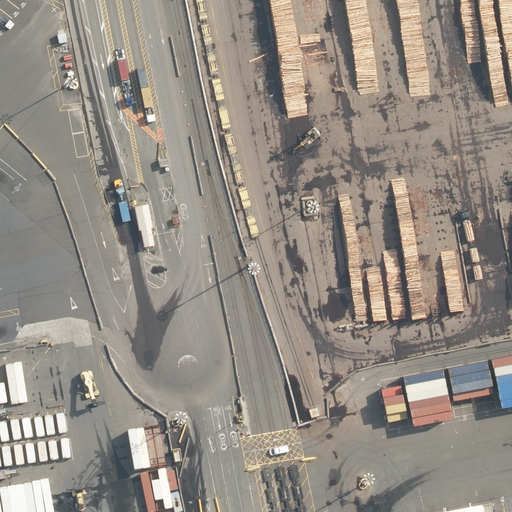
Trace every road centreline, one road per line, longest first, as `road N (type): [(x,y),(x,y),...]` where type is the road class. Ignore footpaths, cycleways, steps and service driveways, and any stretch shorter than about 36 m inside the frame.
road 1 (unknown): [(216,511),(196,429),(41,459),(30,472),(29,511)]
road 2 (unknown): [(249,65),(305,345)]
road 3 (unknown): [(511,16),(249,65)]
road 4 (unknown): [(305,345),(511,306)]
road 5 (unknown): [(305,345),(338,511)]
road 6 (unknown): [(152,287),(111,311),(0,312)]
road 7 (unknown): [(90,22),(46,32),(0,95)]
